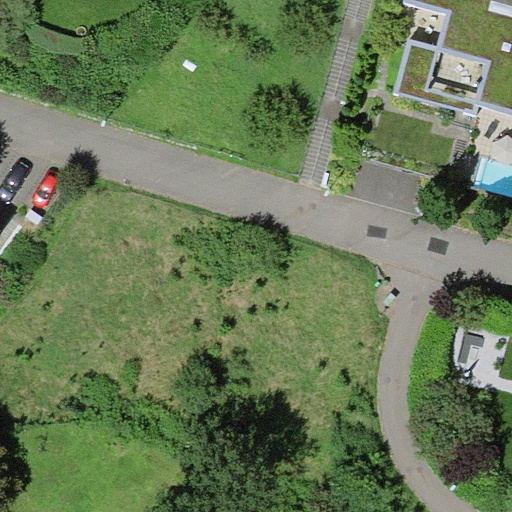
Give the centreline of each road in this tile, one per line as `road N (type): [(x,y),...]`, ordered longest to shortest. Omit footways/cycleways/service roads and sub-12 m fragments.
road 1 (residential): [(425,246),(0,102)]
road 2 (residential): [(455,511),(399,447),(391,415),(390,383),(425,246)]
